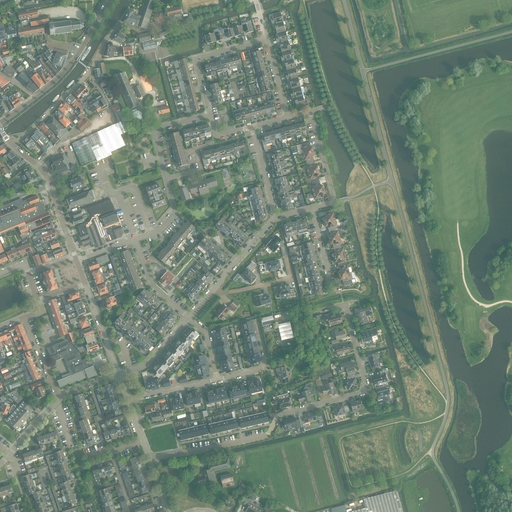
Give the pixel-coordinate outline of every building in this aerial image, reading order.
[(146,29),(155,2),(148,0),(144,0),(139,16),(133,14),(134,11),(129,9),(124,22),(146,29)] [(168,17),(182,14),(180,7),(167,9),(168,17)] [(37,9),(18,13),(19,20),(20,25),(21,25),(21,28),(23,27),(22,24),(30,23),(31,27),(43,25),(48,23),(48,24),(49,24),(50,35),(49,35),(50,36),(51,36),(55,35),(55,36),(56,36),(56,35),(59,35),(60,35),(59,34),(63,34),(63,35),(64,35),(64,34),(67,33),(67,34),(68,34),(68,33),(72,33),(72,34),(72,33),(73,33),(72,31),(73,31),(73,30),(75,30),(75,31),(75,30),(77,30),(78,30),(80,29),(81,30),(81,29),(83,27),(84,28),(84,27),(83,24),(84,23),(83,23),(80,22),(80,21),(79,21),(79,22),(77,22),(76,22),(74,23),(74,22),(74,20),(71,21),(71,20),(70,20),(70,21),(66,21),(66,20),(65,21),(62,22),(62,21),(61,21),(61,22),(58,22),(57,22),(54,23),(54,22),(53,22),(53,20),(49,21),(48,16),(38,18),(38,16),(37,9)] [(155,13),(153,19),(157,24),(163,23),(165,17),(161,12),(155,13)] [(274,21),(274,24),(284,22),(284,21),(287,21),(285,16),(282,17),(280,12),(272,15),(273,19),(271,20),(271,22),(274,21)] [(241,24),(242,26),(244,35),(247,34),(247,36),(249,35),(249,33),(253,32),(251,23),(250,21),(241,24)] [(285,24),(284,22),(274,24),(275,27),(273,28),(273,30),(276,29),(277,33),(285,31),(284,25),(285,24)] [(5,27),(4,28),(6,39),(17,37),(15,26),(10,27),(10,24),(4,26),(5,27)] [(241,36),(244,35),(242,26),(232,28),(235,37),(239,35),(240,38),(242,37),(241,36)] [(226,28),(223,29),(226,40),(228,39),(229,41),(231,40),(230,38),(235,37),(232,28),(226,30),(226,28)] [(220,31),(219,32),(218,29),(213,30),(214,33),(216,42),(220,40),(221,43),(223,42),(223,41),(226,40),(223,29),(220,30),(220,31)] [(278,38),(276,38),(276,40),(279,40),(279,43),(288,40),(290,40),(289,36),(288,36),(287,36),(285,31),(277,33),(278,38)] [(125,41),(127,38),(126,37),(117,32),(113,39),(121,44),(123,40),(125,41)] [(140,43),(151,40),(150,33),(138,35),(140,43)] [(212,43),(216,42),(214,33),(204,36),(207,45),(210,44),(210,46),(212,45),(212,43)] [(281,48),(282,52),(290,50),(289,45),(292,45),(292,44),(291,40),(288,40),(279,43),(280,46),(278,46),(278,48),(281,48)] [(154,41),(142,44),(144,50),(156,47),(154,41)] [(116,47),(112,47),(112,46),(106,45),(104,56),(110,57),(110,56),(114,57),(116,47)] [(132,46),(124,47),(124,56),(133,55),(132,46)] [(49,49),(44,54),(46,57),(49,60),(59,72),(63,68),(66,59),(56,55),(52,54),(54,51),(52,51),(49,49)] [(256,49),(248,51),(249,54),(251,59),(262,56),(262,55),(261,55),(260,51),(256,52),(256,49)] [(292,56),(290,50),(282,52),(283,56),(281,57),(281,59),(283,58),(284,61),(294,59),(293,56),(292,56)] [(50,64),(48,62),(47,62),(44,59),(46,57),(44,54),(40,56),(43,61),(52,72),(55,76),(58,73),(50,64)] [(51,80),(55,76),(52,72),(43,61),(40,56),(36,58),(38,61),(33,63),(31,59),(28,61),(31,65),(31,64),(34,69),(33,69),(37,74),(45,85),(51,80)] [(238,57),(234,58),(236,66),(239,65),(240,68),(242,67),(239,56),(238,56),(238,57)] [(174,64),(175,69),(187,65),(185,59),(171,63),(171,65),(174,64)] [(295,62),(294,59),(284,61),(285,64),(283,65),(283,67),(286,66),(287,71),(297,68),(296,67),(295,67),(294,62),(295,62)] [(103,73),(106,72),(104,64),(104,63),(98,64),(99,69),(94,70),(96,78),(103,76),(103,73)] [(204,66),(207,73),(205,74),(206,77),(210,76),(213,75),(209,64),(208,64),(208,65),(204,66)] [(175,69),(177,74),(177,75),(189,72),(187,65),(175,69)] [(12,78),(16,72),(7,66),(3,72),(12,78)] [(255,74),(258,73),(265,71),(264,67),(265,67),(265,66),(253,69),(255,74)] [(20,74),(16,78),(26,87),(34,93),(39,90),(30,82),(31,81),(28,78),(30,76),(24,70),(22,67),(18,71),(20,74)] [(288,77),(289,80),(298,78),(296,70),(297,69),(297,68),(287,71),(288,75),(286,76),(286,78),(288,77)] [(45,85),(37,74),(33,69),(29,73),(25,69),(24,70),(30,76),(39,89),(45,85)] [(177,74),(174,75),(175,77),(177,76),(179,81),(190,78),(189,72),(177,75),(177,74)] [(125,73),(119,74),(115,75),(130,110),(139,106),(125,73)] [(9,82),(0,76),(0,86),(1,88),(9,82)] [(109,83),(108,84),(107,81),(108,81),(107,76),(101,78),(101,81),(99,82),(102,87),(103,90),(111,87),(109,83)] [(179,81),(180,87),(180,88),(192,85),(190,78),(179,81)] [(290,85),(292,89),(301,87),(301,85),(302,85),(303,84),(302,80),(300,80),(298,80),(298,78),(289,80),(290,83),(288,83),(288,85),(290,85)] [(140,85),(135,87),(139,98),(144,96),(140,85)] [(180,87),(178,87),(178,90),(181,89),(182,94),(194,91),(192,85),(180,88),(180,87)] [(270,86),(270,85),(258,88),(260,93),(271,90),(270,87),(270,86)] [(80,88),(79,90),(85,96),(85,95),(89,92),(83,86),(82,86),(81,86),(80,87),(80,88)] [(293,96),(294,98),(304,96),(303,93),(304,91),(303,88),(302,87),(301,87),(292,89),(293,93),(290,94),(291,96),(293,96)] [(75,94),(74,94),(80,100),(84,97),(85,98),(86,97),(85,95),(85,96),(79,90),(77,92),(76,92),(74,93),(75,94)] [(182,94),(184,99),(184,100),(196,97),(194,91),(182,94)] [(4,115),(9,111),(3,99),(0,92),(0,110),(1,112),(2,112),(4,115)] [(23,101),(24,100),(22,97),(21,98),(20,97),(21,96),(21,95),(19,93),(18,93),(17,94),(16,94),(15,95),(14,94),(9,99),(11,102),(11,101),(15,108),(24,101),(23,101)] [(79,113),(84,108),(76,100),(71,95),(66,99),(79,113)] [(297,108),(305,106),(305,107),(307,106),(308,106),(307,101),(309,101),(307,97),(306,97),(306,95),(304,96),(294,98),(295,101),(292,102),(293,104),(295,103),(297,108)] [(99,103),(94,106),(96,110),(98,113),(102,110),(100,108),(107,104),(102,96),(101,96),(100,96),(99,97),(96,99),(99,103)] [(7,97),(6,97),(3,99),(9,111),(9,112),(14,109),(9,99),(8,99),(7,97)] [(184,99),(181,100),(182,102),(184,102),(186,107),(197,104),(196,97),(184,100),(184,99)] [(90,107),(91,108),(94,106),(99,103),(96,99),(88,104),(87,102),(82,105),(85,110),(90,107)] [(274,100),(268,102),(271,113),(272,113),(272,112),(276,111),(274,104),(275,103),(274,100)] [(62,105),(69,111),(71,114),(74,111),(65,102),(62,105)] [(270,113),(271,113),(268,102),(263,103),(266,114),(270,113)] [(117,103),(111,106),(114,112),(120,109),(117,103)] [(64,116),(69,111),(62,105),(62,104),(59,106),(60,107),(58,109),(64,116)] [(199,110),(197,104),(186,107),(187,111),(184,112),(185,114),(199,110)] [(260,116),(261,116),(258,104),(253,106),(256,117),(260,116)] [(159,115),(170,112),(168,106),(158,109),(159,115)] [(250,119),(252,118),(248,107),(243,108),(246,119),(250,118),(250,119)] [(92,135),(72,144),(81,166),(104,155),(111,152),(125,146),(121,135),(124,133),(130,131),(126,122),(120,110),(120,109),(114,112),(114,113),(119,122),(115,124),(92,135)] [(54,114),(59,120),(64,116),(58,110),(54,114)] [(133,113),(132,118),(137,121),(142,120),(142,114),(138,110),(133,113)] [(240,121),(242,121),(239,110),(232,112),(234,119),(235,118),(236,122),(240,121)] [(61,123),(62,124),(67,119),(64,116),(59,120),(59,121),(59,122),(60,123),(61,123)] [(50,131),(56,137),(60,140),(68,132),(65,129),(64,129),(53,118),(46,124),(52,130),(50,131)] [(74,126),(67,119),(62,124),(66,128),(69,125),(72,128),(74,126)] [(82,121),(82,120),(81,119),(77,123),(79,124),(77,127),(82,132),(90,124),(85,119),(82,121)] [(55,144),(60,140),(56,137),(50,131),(43,123),(38,127),(55,144)] [(299,124),(298,124),(301,136),(303,135),(303,133),(306,132),(306,131),(304,123),(300,124),(299,124)] [(204,125),(202,125),(205,136),(205,137),(211,135),(211,132),(210,132),(208,124),(204,125)] [(43,149),(44,150),(47,153),(53,147),(38,131),(37,131),(37,130),(34,133),(35,134),(31,137),(42,149),(43,149)] [(191,141),(191,140),(190,140),(188,130),(184,131),(184,130),(182,131),(186,142),(191,141)] [(177,167),(180,167),(182,166),(183,166),(185,165),(186,165),(188,165),(188,162),(186,162),(184,154),(185,154),(184,149),(183,149),(181,142),(182,141),(181,137),(180,137),(178,132),(169,135),(177,167)] [(261,139),(263,145),(263,146),(272,143),(269,132),(267,132),(268,133),(263,134),(264,138),(261,139)] [(31,151),(36,145),(28,137),(22,142),(31,151)] [(241,142),(238,143),(240,151),(243,150),(244,155),(249,153),(246,144),(244,144),(242,140),(241,141),(241,142)] [(301,148),(303,154),(314,151),(312,147),(310,148),(309,143),(302,144),(302,148),(301,148)] [(8,162),(9,163),(11,165),(13,168),(15,170),(16,170),(17,170),(15,167),(18,165),(19,167),(26,162),(12,150),(3,157),(8,162)] [(209,164),(208,162),(211,162),(211,161),(210,159),(208,151),(204,152),(204,151),(203,151),(204,155),(201,156),(204,165),(209,164)] [(270,160),(269,160),(270,162),(279,160),(279,158),(283,157),(282,154),(278,155),(277,151),(272,152),(273,156),(269,157),(270,160)] [(306,161),(307,163),(314,161),(313,156),(315,156),(314,151),(303,154),(304,161),(306,161)] [(57,174),(70,169),(64,155),(56,158),(53,156),(46,162),(49,166),(51,165),(53,170),(55,169),(57,174)] [(306,167),(308,173),(319,170),(318,167),(315,167),(314,161),(307,163),(308,167),(306,167)] [(273,170),(272,170),(273,172),(273,173),(274,173),(282,170),(282,168),(285,167),(285,164),(272,167),(273,170)] [(29,168),(21,173),(23,176),(22,177),(24,180),(25,180),(27,183),(35,178),(29,168)] [(274,173),(273,173),(273,174),(273,175),(274,175),(275,178),(287,175),(287,172),(284,172),(284,170),(282,170),(274,173)] [(311,180),(312,183),(319,181),(318,176),(320,175),(319,170),(308,173),(310,180),(311,180)] [(73,190),(84,186),(79,175),(76,176),(77,178),(69,181),(73,190)] [(276,182),(275,182),(276,184),(276,185),(289,181),(288,176),(275,180),(276,182)] [(208,188),(217,185),(214,177),(197,183),(197,181),(189,184),(192,193),(200,191),(201,195),(209,192),(208,188)] [(289,181),(276,185),(276,186),(277,187),(278,190),(291,187),(289,181)] [(311,187),(313,193),(324,190),(323,186),(321,186),(319,181),(312,183),(313,186),(311,187)] [(158,184),(146,188),(149,196),(148,196),(148,197),(150,201),(151,201),(153,208),(166,204),(163,196),(162,191),(161,192),(158,184)] [(13,185),(10,186),(8,188),(11,193),(16,190),(13,185)] [(252,193),(252,195),(262,192),(261,192),(259,187),(254,189),(253,185),(246,187),(248,194),(252,193)] [(291,187),(278,190),(279,193),(278,193),(279,195),(279,196),(288,193),(288,191),(291,190),(291,187)] [(100,188),(67,200),(70,209),(103,197),(100,188)] [(182,201),(189,199),(186,188),(179,191),(182,201)] [(325,194),(326,194),(325,191),(324,191),(324,190),(313,193),(315,200),(316,199),(317,202),(324,200),(323,195),(325,194)] [(250,198),(249,198),(250,201),(262,198),(262,195),(262,193),(262,192),(252,195),(250,196),(250,198)] [(37,196),(23,201),(22,198),(0,206),(0,233),(18,227),(21,234),(30,231),(31,234),(51,225),(48,219),(50,218),(48,212),(46,213),(43,207),(42,206),(40,205),(40,204),(40,203),(37,196)] [(293,197),(281,201),(282,203),(281,203),(281,205),(281,206),(291,203),(292,203),(292,201),(294,200),(293,197)] [(262,198),(250,201),(251,204),(251,206),(265,203),(264,202),(264,201),(263,201),(262,198)] [(122,231),(115,212),(110,199),(105,201),(86,207),(92,221),(77,226),(84,245),(94,242),(95,246),(105,243),(121,237),(122,233),(122,231)] [(265,203),(251,206),(252,209),(253,211),(265,208),(264,206),(265,206),(265,204),(265,203)] [(291,203),(281,206),(282,207),(282,208),(283,208),(284,211),(296,208),(295,205),(293,205),(292,203),(291,203)] [(83,219),(87,218),(89,217),(85,208),(83,209),(84,211),(85,216),(72,220),(74,225),(83,222),(83,219)] [(265,208),(253,211),(253,215),(254,217),(267,213),(267,211),(266,211),(265,208)] [(74,218),(82,215),(80,210),(72,213),(73,214),(72,215),(74,218)] [(323,218),(324,222),(335,219),(334,213),(332,213),(331,211),(324,213),(325,218),(323,218)] [(250,217),(244,219),(247,222),(251,221),(251,220),(255,220),(255,222),(256,224),(260,223),(259,221),(268,219),(267,216),(268,216),(268,214),(267,213),(254,217),(250,218),(250,217)] [(224,216),(216,225),(218,227),(217,228),(219,229),(219,230),(226,223),(224,221),(227,218),(224,216)] [(328,226),(329,231),(336,229),(336,226),(337,226),(335,219),(324,222),(326,227),(328,226)] [(298,222),(295,223),(298,235),(301,234),(303,234),(300,220),(299,221),(297,221),(298,222)] [(300,220),(303,234),(305,233),(309,232),(310,232),(309,225),(307,225),(305,220),(303,221),(302,220),(300,220)] [(226,223),(219,230),(220,230),(221,232),(222,231),(224,233),(232,223),(231,222),(230,221),(228,224),(226,223)] [(195,228),(187,222),(184,225),(183,224),(180,228),(181,228),(175,235),(174,234),(171,237),(172,238),(168,243),(169,244),(163,250),(162,250),(159,253),(160,254),(157,257),(165,264),(178,249),(177,248),(195,228)] [(232,223),(224,233),(226,235),(225,235),(227,237),(236,227),(235,225),(232,223)] [(287,225),(284,226),(287,238),(290,237),(293,237),(289,223),(287,224),(287,225)] [(290,223),(289,223),(293,237),(295,236),(298,235),(295,223),(292,223),(290,223)] [(236,227),(227,237),(228,237),(229,239),(230,238),(232,240),(240,230),(238,228),(236,227)] [(328,236),(329,240),(340,237),(338,231),(337,231),(336,229),(329,231),(330,236),(328,236)] [(240,230),(232,240),(234,242),(233,243),(235,244),(244,234),(243,232),(240,230)] [(42,235),(40,236),(43,243),(50,241),(50,240),(54,239),(53,238),(57,236),(55,231),(51,232),(51,231),(47,232),(47,233),(44,235),(43,234),(42,234),(42,235)] [(244,234),(235,244),(236,245),(237,246),(238,245),(240,247),(249,238),(246,236),(244,234)] [(266,245),(274,253),(279,247),(277,245),(282,240),(277,236),(272,240),(271,240),(266,245)] [(198,244),(196,246),(197,247),(201,251),(210,240),(209,240),(208,239),(205,237),(199,245),(198,244)] [(332,244),(334,249),(341,247),(340,244),(342,244),(340,237),(329,240),(330,245),(332,244)] [(34,241),(36,248),(42,246),(40,239),(34,241)] [(52,250),(60,246),(59,242),(58,243),(57,240),(51,243),(51,242),(42,245),(44,248),(50,246),(52,250)] [(210,240),(201,251),(205,254),(213,245),(211,243),(212,242),(210,241),(210,240)] [(24,242),(22,243),(23,246),(26,253),(29,251),(30,253),(32,252),(29,244),(26,245),(24,242)] [(311,243),(299,246),(300,249),(300,251),(314,248),(313,247),(313,245),(312,246),(311,243)] [(205,254),(206,256),(208,254),(210,256),(211,255),(212,255),(218,248),(218,247),(216,246),(213,245),(205,254)] [(23,246),(17,248),(20,255),(26,253),(23,246)] [(15,258),(20,255),(17,248),(16,249),(15,247),(11,249),(12,251),(15,258)] [(333,254),(334,258),(345,255),(343,249),(342,249),(341,247),(334,249),(335,254),(333,254)] [(213,256),(211,259),(213,261),(222,252),(220,250),(220,249),(218,248),(212,255),(213,256)] [(314,248),(300,251),(301,254),(302,257),(314,254),(313,251),(314,250),(314,248)] [(56,259),(64,256),(61,249),(53,252),(56,259)] [(132,291),(142,288),(140,283),(142,283),(140,279),(139,279),(136,271),(137,271),(135,266),(134,267),(131,259),(132,258),(131,254),(130,254),(128,250),(118,254),(132,291)] [(9,260),(15,258),(12,251),(8,253),(6,253),(9,260)] [(34,256),(32,252),(30,253),(32,257),(33,257),(36,266),(42,264),(38,254),(34,256)] [(222,252),(213,261),(215,263),(216,261),(219,263),(220,262),(226,255),(226,254),(224,253),(224,254),(222,252)] [(43,264),(49,262),(46,254),(40,256),(43,264)] [(98,265),(109,261),(107,255),(96,259),(97,261),(88,264),(90,271),(99,267),(98,265)] [(220,262),(219,263),(220,265),(219,267),(221,269),(230,259),(228,257),(227,255),(226,255),(220,262)] [(347,262),(345,255),(334,258),(335,263),(337,262),(338,267),(347,264),(346,262),(347,262)] [(264,264),(266,272),(280,268),(280,266),(284,266),(282,258),(278,259),(278,261),(264,264)] [(308,263),(304,264),(304,267),(317,264),(316,261),(317,261),(316,259),(316,258),(307,261),(308,263)] [(257,266),(252,262),(246,269),(247,270),(242,275),(243,276),(242,277),(245,279),(245,278),(251,283),(251,282),(252,283),(254,280),(253,280),(256,277),(251,273),(257,266)] [(317,264),(304,267),(306,272),(319,269),(319,268),(318,266),(317,266),(317,264)] [(349,265),(349,264),(347,264),(338,267),(340,272),(338,272),(339,276),(351,273),(351,272),(352,271),(351,267),(350,267),(348,267),(347,265),(349,265)] [(92,275),(93,278),(103,274),(101,268),(91,272),(91,273),(91,274),(91,275),(92,275)] [(205,268),(202,271),(205,274),(204,275),(211,282),(211,281),(213,280),(212,279),(214,277),(205,268)] [(319,269),(306,272),(307,277),(319,274),(319,271),(320,271),(319,269)] [(47,292),(58,289),(56,283),(55,283),(53,276),(53,275),(51,270),(41,274),(43,281),(42,282),(43,284),(44,285),(45,285),(47,292)] [(162,279),(159,282),(169,290),(172,287),(169,285),(172,281),(171,280),(174,277),(167,271),(161,278),(162,279)] [(104,282),(103,281),(106,280),(105,276),(109,275),(108,273),(103,274),(93,278),(95,281),(94,281),(94,282),(95,284),(96,284),(96,285),(104,282)] [(340,281),(342,280),(344,286),(356,283),(355,278),(352,279),(351,273),(339,276),(340,281)] [(199,274),(197,277),(207,285),(209,283),(209,284),(211,282),(204,275),(202,274),(201,276),(199,274)] [(319,274),(307,277),(309,283),(322,279),(321,277),(320,277),(319,274)] [(197,277),(195,279),(198,281),(197,283),(204,290),(204,289),(206,288),(205,287),(207,285),(197,277)] [(322,279),(309,283),(310,288),(322,285),(322,282),(322,280),(322,279)] [(98,289),(98,291),(109,287),(112,286),(111,283),(107,285),(107,282),(97,286),(96,287),(97,289),(98,289)] [(192,282),(190,285),(200,293),(201,291),(202,292),(203,290),(204,290),(197,283),(195,285),(192,282)] [(188,287),(186,289),(197,298),(197,297),(198,296),(198,295),(200,293),(190,285),(188,287)] [(289,290),(288,285),(277,287),(277,288),(275,289),(276,295),(278,294),(279,295),(278,295),(279,295),(290,292),(290,296),(295,295),(293,289),(289,290)] [(322,285),(310,288),(311,291),(313,290),(314,292),(313,292),(313,295),(320,293),(319,291),(324,289),(324,287),(323,287),(322,285)] [(100,296),(108,292),(110,292),(109,287),(98,291),(99,292),(99,293),(99,294),(100,295),(100,296)] [(185,290),(183,293),(192,301),(194,299),(195,300),(196,298),(197,298),(186,289),(185,290)] [(144,290),(136,299),(138,301),(140,303),(149,293),(147,291),(146,292),(144,290)] [(79,294),(79,292),(78,292),(77,291),(69,294),(70,298),(67,299),(67,302),(79,298),(78,295),(79,295),(79,294)] [(149,293),(140,303),(142,304),(144,306),(152,297),(150,295),(151,295),(149,293)] [(263,297),(262,295),(255,296),(257,307),(265,305),(264,304),(271,302),(269,296),(263,297)] [(111,306),(116,304),(114,296),(105,299),(109,309),(111,308),(111,306)] [(152,297),(144,306),(146,309),(149,306),(150,307),(157,300),(155,298),(154,299),(152,297)] [(48,302),(50,308),(57,305),(56,302),(61,301),(60,298),(55,300),(55,299),(48,302)] [(152,309),(150,312),(152,314),(161,304),(158,302),(159,302),(157,300),(150,307),(152,309)] [(75,307),(72,308),(70,307),(69,303),(66,303),(64,304),(67,313),(83,307),(82,304),(82,302),(81,302),(81,301),(73,304),(75,307)] [(234,312),(236,309),(231,304),(227,309),(223,305),(215,314),(221,320),(231,309),(234,312)] [(50,308),(52,313),(59,311),(57,305),(50,308)] [(84,310),(83,307),(67,313),(68,316),(77,313),(78,316),(85,313),(85,312),(85,311),(85,310),(84,310)] [(369,307),(361,309),(356,311),(359,323),(361,323),(361,325),(368,323),(366,317),(373,315),(371,308),(369,309),(369,307)] [(165,313),(163,314),(174,324),(174,323),(175,322),(175,321),(177,319),(173,316),(175,313),(169,308),(167,310),(165,313)] [(59,311),(52,313),(54,319),(61,317),(60,314),(65,312),(64,309),(59,311)] [(329,326),(342,322),(340,314),(331,316),(330,313),(324,315),(325,318),(327,317),(329,326)] [(122,314),(113,324),(116,326),(115,326),(117,328),(124,321),(122,319),(124,316),(122,314)] [(162,316),(160,318),(169,327),(171,325),(172,325),(173,324),(174,324),(163,314),(162,316)] [(261,319),(263,327),(275,324),(273,316),(261,319)] [(54,319),(56,325),(63,322),(61,317),(54,319)] [(81,329),(90,326),(89,321),(88,322),(86,317),(78,320),(77,317),(69,320),(71,326),(79,323),(81,329)] [(159,318),(157,321),(160,323),(159,325),(166,332),(167,331),(168,330),(167,329),(169,327),(160,318),(159,318)] [(124,321),(117,328),(118,328),(119,330),(120,329),(122,331),(130,321),(128,319),(125,322),(124,321)] [(68,321),(63,322),(56,325),(58,331),(65,328),(64,325),(69,324),(68,321)] [(130,321),(122,331),(124,333),(123,334),(125,335),(132,328),(130,326),(133,323),(130,321)] [(242,327),(243,334),(250,332),(250,330),(252,329),(251,322),(242,324),(243,327),(242,327)] [(282,341),(294,338),(290,322),(278,325),(282,341)] [(15,330),(16,332),(24,329),(21,324),(14,327),(14,328),(9,330),(8,331),(9,332),(15,330)] [(155,324),(152,327),(162,335),(164,333),(165,334),(166,332),(159,325),(158,327),(155,324)] [(132,328),(125,335),(126,336),(127,337),(128,336),(130,338),(139,329),(136,326),(133,330),(132,328)] [(67,334),(65,328),(58,331),(60,337),(67,334)] [(85,338),(94,335),(91,328),(82,331),(82,332),(81,332),(82,335),(81,336),(82,339),(85,338)] [(188,329),(185,332),(193,339),(198,334),(192,328),(190,331),(188,329)] [(214,333),(215,338),(226,335),(224,328),(216,330),(217,332),(214,333)] [(13,337),(13,339),(25,334),(24,329),(16,332),(17,335),(13,337)] [(139,329),(130,338),(132,340),(131,341),(133,342),(143,332),(141,331),(139,329)] [(376,329),(369,330),(361,333),(361,336),(363,336),(366,347),(373,345),(371,337),(377,335),(376,329)] [(11,338),(9,332),(8,331),(7,330),(3,332),(8,344),(10,350),(12,349),(10,343),(10,344),(8,339),(11,338)] [(331,341),(332,344),(339,342),(338,339),(346,337),(344,331),(338,332),(338,330),(334,331),(336,340),(331,341)] [(143,332),(133,342),(134,343),(135,344),(136,343),(138,345),(146,336),(144,334),(143,332)] [(184,338),(182,340),(188,345),(193,339),(185,332),(182,336),(184,338)] [(246,341),(247,344),(255,342),(254,334),(251,335),(250,332),(243,334),(245,341),(246,341)] [(96,341),(94,335),(85,338),(87,344),(96,341)] [(219,342),(220,344),(227,342),(226,335),(215,338),(216,342),(219,342)] [(146,336),(138,345),(140,347),(140,348),(141,349),(141,350),(151,339),(149,338),(146,336)] [(16,346),(17,348),(29,343),(27,339),(20,342),(21,344),(16,346)] [(151,339),(141,350),(142,350),(143,351),(144,351),(146,353),(149,350),(151,347),(155,343),(152,341),(151,339)] [(178,339),(175,343),(183,350),(188,345),(182,340),(180,342),(178,339)] [(85,359),(81,360),(78,351),(77,352),(76,351),(76,350),(71,345),(69,343),(66,344),(65,340),(47,348),(53,363),(63,358),(70,374),(62,376),(63,379),(57,381),(57,382),(57,381),(60,388),(69,383),(69,385),(77,380),(78,382),(85,378),(85,379),(88,378),(97,375),(93,366),(94,366),(89,368),(85,359)] [(99,348),(96,341),(87,344),(90,351),(90,352),(90,351),(91,354),(95,352),(94,350),(99,348)] [(217,348),(218,352),(229,350),(227,342),(220,344),(220,347),(217,348)] [(246,347),(248,354),(255,352),(255,350),(257,349),(255,342),(247,344),(247,346),(246,347)] [(339,342),(332,344),(328,345),(329,348),(333,347),(335,347),(337,355),(350,352),(347,343),(340,345),(339,342)] [(174,348),(172,350),(178,356),(183,350),(175,343),(172,346),(174,348)] [(168,350),(165,354),(173,361),(178,356),(172,350),(170,352),(168,350)] [(222,356),(223,359),(231,357),(229,350),(218,352),(220,357),(222,356)] [(23,357),(24,360),(31,357),(28,351),(16,357),(18,359),(23,357)] [(256,355),(255,352),(248,354),(250,361),(251,361),(251,364),(254,363),(254,364),(258,363),(257,362),(260,362),(258,354),(256,355)] [(164,359),(162,361),(168,367),(173,361),(165,354),(162,357),(164,359)] [(380,354),(368,357),(371,369),(372,369),(373,372),(376,371),(375,368),(378,367),(380,366),(379,363),(380,363),(379,359),(381,358),(380,354)] [(193,358),(195,365),(202,364),(202,361),(205,360),(204,355),(200,356),(200,355),(196,356),(197,357),(193,358)] [(24,360),(25,363),(23,364),(20,366),(21,367),(33,362),(31,357),(24,360)] [(221,362),(222,366),(232,364),(231,357),(223,359),(224,361),(221,362)] [(158,361),(155,365),(163,372),(168,367),(162,361),(161,363),(158,361)] [(26,372),(28,371),(29,371),(35,368),(33,362),(21,367),(22,370),(25,368),(26,372)] [(348,377),(353,375),(356,375),(353,363),(352,363),(352,362),(340,365),(341,371),(346,370),(348,377)] [(282,384),(289,382),(285,367),(283,367),(282,363),(275,365),(279,380),(281,380),(282,384)] [(203,366),(202,364),(195,365),(197,372),(207,370),(206,365),(203,366)] [(234,371),(232,364),(222,366),(223,371),(226,370),(226,373),(234,371)] [(158,378),(163,372),(155,365),(152,368),(154,370),(152,372),(158,378)] [(25,376),(25,378),(38,373),(35,368),(29,371),(30,373),(27,374),(28,375),(25,376)] [(208,375),(207,370),(197,372),(198,380),(206,378),(205,375),(208,375)] [(381,371),(376,372),(377,376),(372,377),(374,384),(378,383),(379,386),(382,385),(382,382),(387,381),(385,374),(384,374),(384,370),(381,371)] [(40,379),(38,373),(25,378),(26,380),(32,378),(33,381),(40,379)] [(354,379),(353,375),(348,377),(347,377),(348,380),(346,381),(347,386),(345,386),(346,391),(357,388),(355,378),(354,379)] [(333,387),(337,386),(335,378),(330,379),(331,383),(325,385),(326,388),(322,389),(323,394),(328,393),(328,394),(335,392),(333,387)] [(149,381),(146,381),(146,384),(146,387),(147,387),(148,390),(155,388),(155,389),(158,388),(156,379),(152,380),(152,379),(149,380),(149,381)] [(253,383),(248,384),(250,394),(262,391),(259,379),(256,380),(256,381),(252,382),(253,383)] [(9,386),(6,387),(8,393),(12,392),(11,389),(12,389),(11,387),(20,384),(19,382),(9,386)] [(41,397),(46,395),(44,390),(45,389),(43,386),(42,386),(40,382),(30,386),(32,390),(35,389),(38,398),(39,398),(39,399),(41,398),(41,397)] [(105,386),(107,392),(115,390),(113,384),(105,386)] [(240,385),(237,386),(240,398),(249,396),(247,388),(244,389),(243,384),(240,385)] [(232,392),(229,392),(231,399),(233,398),(233,399),(240,398),(237,386),(231,388),(232,392)] [(304,391),(304,392),(301,392),(302,395),(298,396),(299,402),(303,401),(304,402),(311,400),(310,395),(313,395),(311,387),(308,388),(307,386),(306,387),(305,387),(304,388),(304,389),(304,390),(304,391)] [(389,386),(376,389),(378,397),(376,398),(377,403),(378,403),(378,405),(384,404),(384,402),(390,400),(388,393),(390,393),(389,389),(390,388),(389,386)] [(219,389),(222,401),(229,399),(228,394),(226,395),(224,387),(221,388),(221,389),(219,389)] [(11,392),(10,397),(18,404),(24,397),(25,396),(23,394),(18,389),(11,392)] [(219,389),(213,391),(216,403),(222,401),(219,389)] [(107,392),(109,399),(117,396),(115,390),(107,392)] [(208,397),(205,398),(206,405),(216,403),(213,391),(212,391),(213,391),(210,392),(210,391),(206,392),(208,397)] [(198,392),(192,394),(194,404),(201,403),(200,400),(201,399),(200,395),(199,395),(198,392)] [(278,399),(274,400),(275,405),(279,404),(280,408),(291,406),(289,397),(288,393),(277,396),(278,399)] [(74,397),(77,403),(84,400),(82,394),(74,397)] [(191,394),(185,395),(188,406),(194,404),(192,394),(191,394)] [(109,399),(111,404),(119,402),(117,396),(109,399)] [(178,399),(171,400),(174,411),(184,408),(182,399),(179,400),(178,399)] [(77,403),(79,409),(86,406),(84,400),(77,403)] [(348,406),(349,411),(350,413),(353,412),(358,410),(358,409),(363,408),(362,405),(361,405),(360,400),(350,403),(351,405),(348,406)] [(32,411),(33,411),(23,402),(18,408),(9,418),(9,419),(7,421),(6,421),(11,426),(10,426),(13,428),(17,431),(17,430),(19,428),(20,428),(20,427),(22,425),(23,424),(22,424),(25,421),(25,422),(25,421),(28,418),(28,419),(28,418),(30,415),(31,415),(30,414),(32,411)] [(111,404),(113,410),(121,407),(119,402),(111,404)] [(1,405),(0,407),(0,408),(2,409),(1,412),(4,413),(7,415),(10,407),(9,407),(10,405),(5,403),(4,405),(3,405),(1,405)] [(152,412),(155,412),(154,406),(156,405),(156,404),(154,404),(146,406),(146,407),(144,408),(145,413),(152,411),(152,412)] [(345,413),(349,411),(348,406),(343,407),(343,405),(334,407),(335,410),(334,410),(335,413),(336,416),(339,415),(339,416),(342,415),(342,414),(345,414),(345,413)] [(79,409),(81,415),(88,412),(86,406),(79,409)] [(123,413),(121,407),(113,410),(115,416),(123,413)] [(160,419),(173,416),(171,411),(159,414),(159,413),(151,415),(153,421),(160,419)] [(90,418),(88,412),(81,415),(83,420),(87,419),(90,418)] [(299,419),(301,427),(303,427),(303,424),(305,424),(305,423),(316,420),(314,412),(303,415),(303,418),(299,419)] [(301,428),(301,427),(299,419),(295,420),(294,418),(283,421),(284,426),(283,426),(282,427),(282,428),(283,429),(284,430),(285,429),(285,430),(291,429),(291,428),(297,426),(297,429),(301,428)] [(79,422),(81,428),(89,425),(87,419),(83,420),(79,422)] [(81,428),(83,434),(91,431),(89,425),(81,428)] [(127,425),(121,427),(123,435),(130,433),(127,425)] [(121,427),(115,429),(117,437),(123,435),(121,427)] [(115,429),(109,431),(112,439),(117,437),(115,429)] [(83,434),(85,439),(93,437),(95,436),(95,434),(94,434),(92,430),(91,431),(83,434)] [(106,441),(112,439),(109,431),(103,433),(106,441)] [(55,432),(49,434),(52,442),(53,445),(55,444),(54,441),(58,440),(55,432)] [(49,434),(43,436),(46,444),(52,442),(49,434)] [(41,448),(41,449),(44,448),(43,445),(46,444),(43,436),(37,438),(41,448)] [(85,440),(86,443),(87,445),(97,442),(96,439),(95,440),(94,437),(93,437),(85,439),(85,440)] [(43,455),(42,453),(41,449),(41,448),(35,450),(37,458),(43,456),(43,455)] [(35,450),(29,452),(31,460),(37,458),(35,450)] [(54,453),(56,459),(64,456),(62,450),(54,453)] [(26,462),(31,460),(29,452),(23,454),(26,462)] [(56,459),(58,465),(66,462),(64,456),(56,459)] [(130,459),(132,465),(141,462),(141,461),(143,461),(142,459),(140,460),(139,456),(130,459)] [(215,471),(231,467),(229,459),(208,463),(209,469),(204,470),(206,479),(207,483),(217,481),(215,471)] [(58,465),(60,471),(68,468),(66,462),(58,465)] [(142,465),(141,462),(132,465),(134,471),(143,468),(143,467),(145,467),(144,465),(142,465)] [(110,466),(104,468),(107,475),(113,473),(110,466)] [(60,471),(62,477),(70,474),(68,468),(60,471)] [(104,468),(98,470),(101,477),(107,475),(104,468)] [(144,471),(143,468),(134,471),(136,477),(145,474),(145,473),(147,472),(146,470),(144,471)] [(95,479),(101,477),(98,470),(92,472),(95,479)] [(221,475),(223,487),(235,485),(232,473),(221,475)] [(30,474),(22,477),(24,483),(32,480),(30,474)] [(72,480),(70,474),(62,477),(64,483),(68,481),(72,480)] [(146,477),(145,474),(136,477),(138,482),(147,479),(149,478),(148,476),(146,477)] [(148,483),(147,479),(138,482),(140,488),(149,485),(151,484),(150,482),(148,483)] [(24,483),(26,489),(34,486),(32,480),(24,483)] [(60,484),(62,490),(70,487),(68,481),(64,483),(60,484)] [(10,485),(4,487),(7,495),(13,493),(10,485)] [(150,488),(149,485),(140,488),(142,494),(151,491),(151,490),(153,490),(152,488),(150,488)] [(28,495),(32,493),(36,492),(34,486),(26,489),(28,495)] [(62,490),(64,496),(72,493),(70,487),(62,490)] [(100,494),(101,497),(110,494),(108,488),(99,491),(99,492),(98,492),(98,494),(100,494)] [(403,511),(397,490),(363,499),(365,508),(350,511),(349,511),(403,511)] [(40,491),(36,492),(32,493),(34,499),(42,497),(40,491)] [(64,496),(66,502),(74,499),(72,493),(64,496)] [(246,511),(262,511),(263,510),(250,503),(255,495),(252,493),(248,500),(246,499),(243,504),(248,507),(246,511)] [(102,499),(103,503),(112,500),(110,494),(101,497),(99,498),(100,500),(102,499)] [(34,499),(36,505),(44,503),(42,497),(34,499)] [(76,505),(74,499),(66,502),(68,508),(76,505)] [(229,508),(235,505),(233,499),(226,501),(229,508)] [(104,505),(105,509),(114,506),(112,500),(103,503),(101,504),(102,506),(104,505)] [(9,506),(11,511),(19,509),(17,503),(9,506)] [(36,505),(38,511),(46,509),(44,503),(36,505)]
